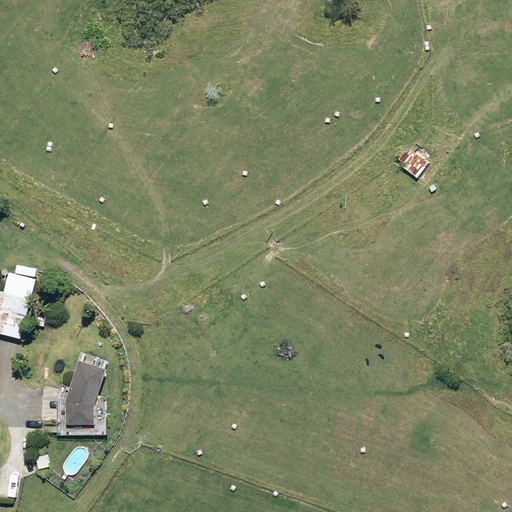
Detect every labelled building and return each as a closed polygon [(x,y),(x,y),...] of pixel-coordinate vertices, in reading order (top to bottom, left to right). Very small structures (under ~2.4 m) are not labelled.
[(404,165),(420,178),(431,164),(414,151),(411,155),(408,153),(402,160),(406,163),(404,165)] [(66,217),(73,221),(78,212),(71,208),(66,217)] [(7,243),(7,252),(27,252),(27,243),(7,243)] [(0,333),(25,340),(35,299),(0,290),(0,333)] [(34,308),(31,322),(47,326),(50,312),(34,308)] [(75,369),(82,349),(70,345),(63,365),(75,369)] [(101,403),(111,371),(85,362),(72,400),(72,425),(101,425),(101,403)] [(50,456),(39,458),(41,470),(52,468),(50,456)]
